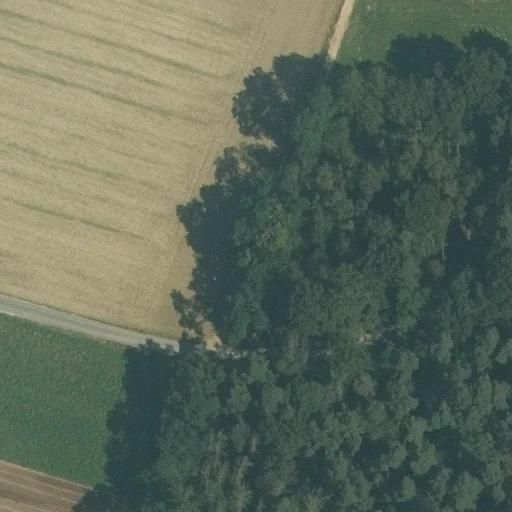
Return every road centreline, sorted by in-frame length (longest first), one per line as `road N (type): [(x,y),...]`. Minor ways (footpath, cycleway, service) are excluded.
road 1 (track): [(351,0),(158,511)]
road 2 (track): [(511,320),(210,362),(0,302)]
